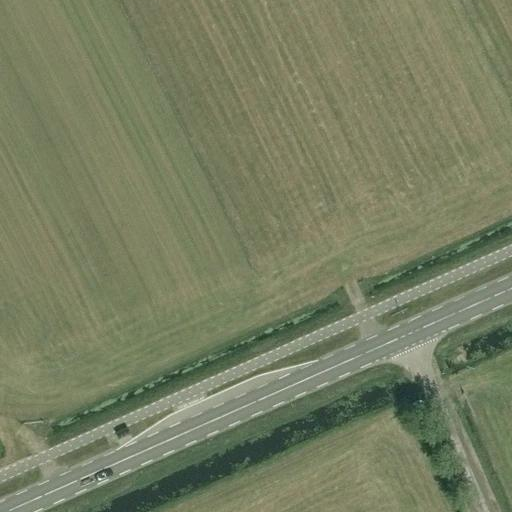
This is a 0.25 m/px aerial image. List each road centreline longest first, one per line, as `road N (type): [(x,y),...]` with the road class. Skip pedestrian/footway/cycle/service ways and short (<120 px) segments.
road 1 (secondary): [(15,511),(409,338)]
road 2 (unclassified): [(481,511),(409,338)]
